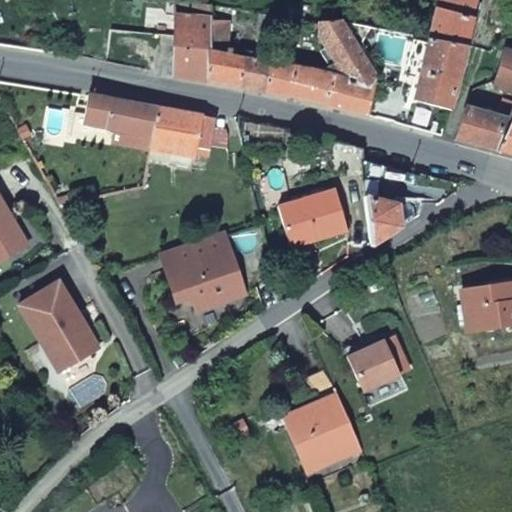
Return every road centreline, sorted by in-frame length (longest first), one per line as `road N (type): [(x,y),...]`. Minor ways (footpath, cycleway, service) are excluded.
road 1 (residential): [(21,511),(111,422),(502,169)]
road 2 (secondary): [(0,55),(327,115),(502,169)]
